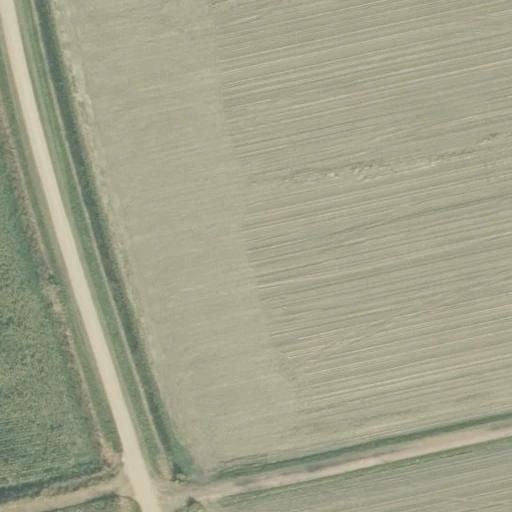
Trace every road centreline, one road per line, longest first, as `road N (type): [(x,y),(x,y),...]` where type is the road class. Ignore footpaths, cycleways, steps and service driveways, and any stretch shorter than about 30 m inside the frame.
road 1 (unclassified): [(150,511),(47,178),(4,0)]
road 2 (track): [(511,425),(147,501)]
